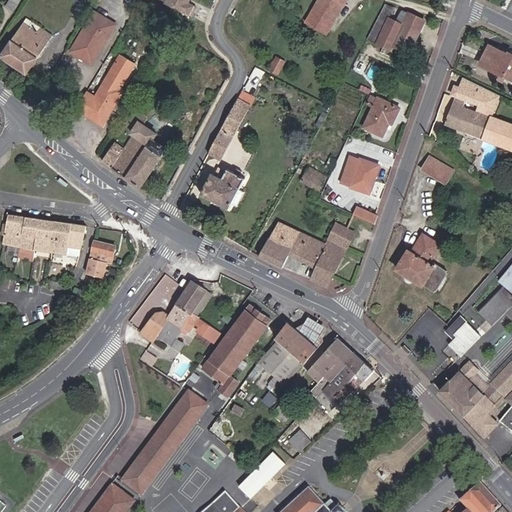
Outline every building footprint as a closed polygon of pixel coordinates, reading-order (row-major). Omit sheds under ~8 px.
[(192,1),(192,0),(173,0),(173,3),(195,13),(199,4),(192,1)] [(340,5),(342,6),(345,0),(319,0),(308,21),(325,31),(340,5)] [(7,6),(15,11),(18,5),(10,1),(7,6)] [(386,4),(369,37),(391,48),(393,44),(410,52),(426,19),(422,17),(421,18),(409,13),(408,14),(403,24),(397,21),(389,17),(394,7),(386,4)] [(327,32),(342,6),(340,5),(325,31),(327,32)] [(403,24),(408,14),(402,11),(397,21),(403,24)] [(93,64),(116,25),(103,17),(102,19),(94,14),(78,41),(79,42),(73,52),(93,64)] [(27,72),(52,35),(26,19),(2,56),(27,72)] [(137,186),(161,199),(229,76),(227,62),(167,29),(95,152),(101,161),(107,166),(122,176),(137,186)] [(501,73),(507,76),(511,78),(511,54),(509,53),(508,55),(490,47),(481,65),(500,75),(501,73)] [(88,93),(78,109),(103,123),(123,90),(120,88),(134,64),(120,56),(96,98),(88,93)] [(284,62),(277,57),(270,69),(278,73),(284,62)] [(504,84),(507,76),(501,73),(500,75),(498,80),(504,84)] [(466,101),(480,106),(477,114),(492,119),(501,96),(463,78),(456,97),(466,101)] [(240,97),(250,103),(253,97),(243,91),(240,97)] [(400,108),(371,95),(367,103),(374,107),(365,126),(383,135),(390,121),(393,123),(400,108)] [(240,97),(210,153),(221,159),(251,104),(250,103),(240,97)] [(511,126),(492,119),(477,114),(463,108),(466,101),(456,97),(445,126),(511,149),(511,126)] [(430,157),(423,170),(447,184),(454,171),(430,157)] [(360,162),(350,187),(357,189),(358,186),(360,187),(362,191),(370,194),(380,168),(357,158),(356,161),(360,162)] [(326,176),(310,167),(303,180),(320,189),(326,176)] [(246,178),(240,175),(235,173),(228,169),(223,179),(212,174),(202,193),(230,208),(246,178)] [(379,216),(376,215),(357,207),(355,213),(376,223),(379,216)] [(81,251),(87,227),(9,215),(8,218),(0,216),(0,234),(5,235),(3,244),(52,253),(66,255),(66,256),(67,253),(68,248),(81,251)] [(316,267),(311,278),(329,286),(354,226),(339,219),(316,267)] [(271,233),(260,255),(261,255),(283,265),(289,254),(316,267),(327,245),(278,222),(272,234),(271,233)] [(423,235),(416,247),(425,252),(432,241),(423,235)] [(89,264),(108,269),(109,269),(115,246),(94,241),(89,264)] [(425,252),(416,247),(412,253),(409,251),(398,270),(423,287),(424,285),(435,292),(436,291),(437,291),(448,274),(446,274),(448,271),(435,263),(433,266),(430,263),(440,246),(432,241),(425,252)] [(7,252),(18,255),(19,247),(8,245),(7,252)] [(66,255),(52,253),(50,262),(64,265),(66,255)] [(106,276),(108,269),(89,264),(87,272),(106,276)] [(511,267),(499,282),(511,292),(511,267)] [(66,285),(50,280),(48,287),(64,291),(66,285)] [(187,289),(190,284),(183,280),(180,285),(187,289)] [(206,291),(192,281),(190,284),(187,289),(168,317),(156,336),(159,339),(169,346),(174,339),(179,331),(185,334),(188,330),(189,332),(195,323),(200,327),(198,330),(215,342),(215,341),(216,341),(221,334),(191,314),(206,291)] [(84,302),(89,291),(90,288),(83,285),(76,298),(84,302)] [(511,294),(504,287),(480,312),(493,325),(511,305),(511,294)] [(95,294),(89,291),(84,302),(89,304),(95,294)] [(250,305),(202,369),(219,381),(215,387),(228,396),(238,382),(230,376),(271,320),(250,305)] [(156,336),(168,317),(161,313),(156,313),(142,334),(153,341),(154,339),(156,336)] [(229,324),(233,318),(228,314),(223,320),(229,324)] [(462,317),(447,332),(455,340),(450,345),(462,357),(482,337),(462,317)] [(307,327),(296,332),(317,351),(322,345),(318,334),(322,327),(311,321),(307,327)] [(296,332),(287,324),(276,338),(279,341),(269,352),(270,353),(261,364),(282,384),(302,361),(305,364),(317,351),(296,332)] [(354,353),(337,338),(327,349),(307,372),(318,383),(310,392),(316,398),(326,387),(354,353)] [(174,339),(169,346),(178,352),(183,346),(174,339)] [(150,367),(156,359),(145,352),(140,360),(150,367)] [(336,397),(354,380),(359,385),(362,382),(373,371),(354,353),(326,387),(316,398),(315,399),(326,407),(336,397)] [(441,391),(465,416),(485,395),(495,405),(511,387),(511,363),(493,383),(489,388),(475,375),(480,370),(470,361),(441,391)] [(493,383),(480,370),(475,375),(489,388),(493,383)] [(272,376),(265,383),(267,385),(274,392),(275,392),(282,385),(272,376)] [(340,401),(359,385),(354,380),(336,397),(340,401)] [(487,413),(493,419),(509,400),(510,398),(511,395),(511,387),(495,405),(487,413)] [(260,395),(264,399),(269,394),(265,390),(260,395)] [(189,391),(123,480),(141,493),(207,405),(189,391)] [(269,407),(275,398),(273,397),(269,394),(264,399),(262,401),(269,407)] [(495,405),(485,395),(465,416),(486,436),(498,424),(493,419),(487,413),(495,405)] [(511,399),(511,408),(502,420),(511,428),(511,395),(510,398),(511,399)] [(283,402),(273,413),(284,422),(293,412),(283,402)] [(240,417),(244,410),(234,405),(231,412),(240,417)] [(289,440),(299,452),(311,441),(300,429),(289,440)] [(214,439),(200,457),(212,467),(227,450),(214,439)] [(250,497),(266,483),(285,464),(273,452),(239,487),(250,497)] [(450,511),(451,511),(450,511),(496,511),(502,507),(481,484),(462,502),(470,510),(471,511),(450,511)] [(92,511),(125,511),(134,501),(112,485),(92,511)] [(346,511),(340,506),(338,508),(331,500),(324,506),(309,489),(283,511),(346,511)] [(234,511),(237,510),(226,497),(209,511),(234,511)]
